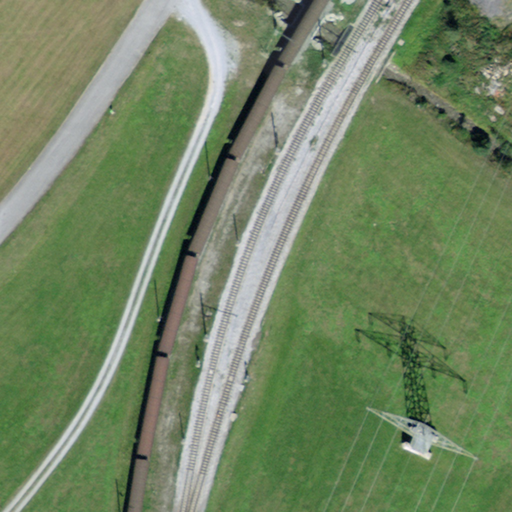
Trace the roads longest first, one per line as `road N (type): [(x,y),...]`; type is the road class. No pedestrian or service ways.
road 1 (track): [(0,511),(108,381),(215,90),(213,40),(191,0)]
road 2 (track): [(0,219),(33,186),(160,0)]
